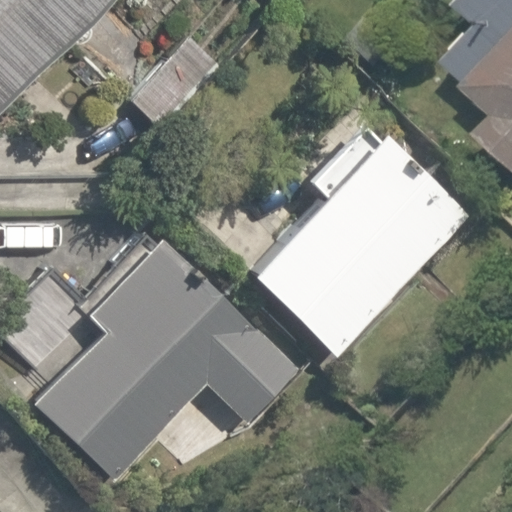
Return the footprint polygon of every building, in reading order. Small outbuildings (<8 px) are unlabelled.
[(0,0),(0,99),(79,0),(0,0)] [(511,0),(462,0),(457,7),(482,27),(449,67),(499,109),(481,131),(511,156),(511,0)] [(315,353),(458,208),(362,114),(220,260),(315,353)] [(213,303),(137,226),(72,290),(95,314),(20,388),(105,475),(196,386),(232,422),(259,396),(190,326),(213,303)] [(79,314),(36,270),(0,305),(0,346),(22,369),(79,314)]
